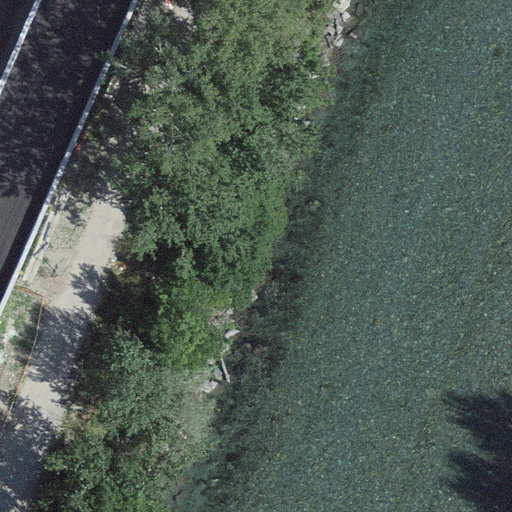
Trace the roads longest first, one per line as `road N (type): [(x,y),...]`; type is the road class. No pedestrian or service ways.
road 1 (track): [(196,0),(4,511)]
road 2 (motorway): [(0,184),(81,0)]
